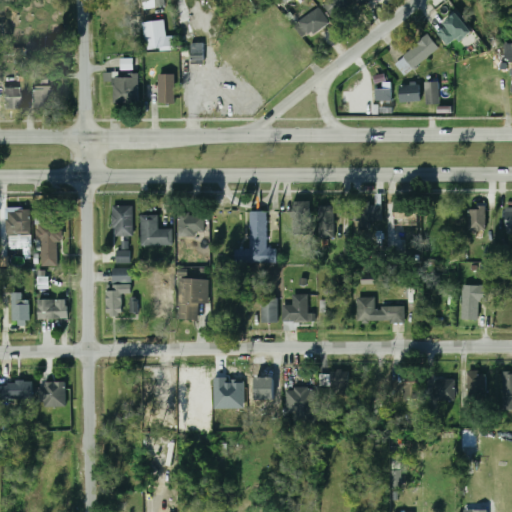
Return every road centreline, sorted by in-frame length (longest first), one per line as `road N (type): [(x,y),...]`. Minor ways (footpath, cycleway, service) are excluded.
road 1 (residential): [(88,511),(76,0)]
road 2 (residential): [(511,345),(0,352)]
road 3 (secondary): [(511,134),(0,138)]
road 4 (secondary): [(0,176),(511,174)]
